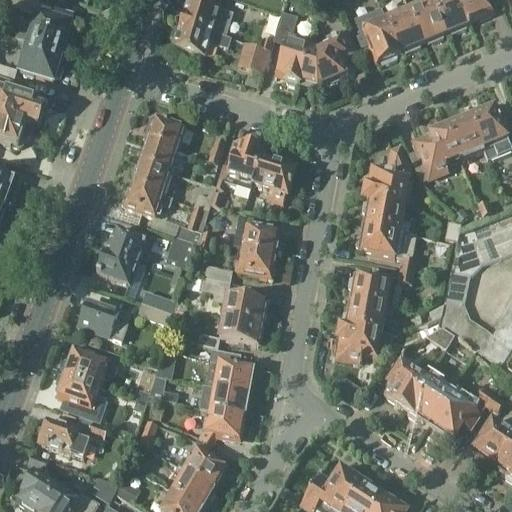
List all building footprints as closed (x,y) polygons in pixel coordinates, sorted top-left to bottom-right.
[(8,0),(5,10),(12,12),(34,18),(38,6),(18,0),(8,0)] [(456,0),(430,0),(432,4),(446,38),(447,38),(456,34),(457,33),(460,35),(466,33),(467,29),(468,29),(456,0)] [(456,0),(468,29),(469,28),(469,30),(471,29),(470,26),(478,22),(480,24),(490,20),(490,17),(492,17),(489,10),(484,0),(456,0)] [(219,12),(189,2),(188,5),(185,8),(184,12),(185,16),(184,17),(181,26),(226,41),(233,18),(219,13),(219,12)] [(432,4),(408,14),(422,48),(424,47),(433,43),(434,43),(437,45),(444,42),(445,38),(446,38),(432,4)] [(408,14),(387,23),(401,56),(410,52),(413,55),(420,52),(421,48),(422,48),(408,14)] [(381,15),(355,26),(361,42),(357,43),(361,53),(368,50),(375,69),(377,69),(388,64),(389,65),(391,66),(397,64),(397,60),(400,59),(401,59),(400,57),(401,56),(387,23),(385,24),(381,15)] [(37,18),(28,46),(62,56),(65,45),(71,44),(74,36),(69,31),(70,28),(51,22),(50,19),(42,17),(39,19),(39,18),(37,18)] [(300,89),(301,85),(312,51),(310,50),(311,49),(299,45),(300,42),(293,40),(298,21),(282,17),(274,42),(286,47),(276,79),(284,82),(284,84),(287,85),(287,88),(294,91),(297,88),(300,89)] [(177,35),(172,48),(175,49),(174,52),(204,61),(208,47),(228,53),(231,42),(226,41),(181,26),(178,36),(177,35)] [(315,52),(312,51),(301,85),(310,88),(312,92),(312,93),(313,94),(314,92),(327,86),(329,89),(338,84),(338,81),(354,74),(349,61),(359,58),(350,35),(328,43),(330,50),(319,54),(318,50),(315,52)] [(62,56),(28,46),(20,75),(22,76),(23,79),(31,81),(33,79),(53,85),(54,82),(61,81),(63,73),(58,68),(62,56)] [(269,55),(253,50),(246,73),(262,78),(269,55)] [(0,83),(12,88),(16,75),(0,69),(0,83)] [(0,83),(0,120),(31,131),(31,130),(38,133),(46,109),(14,99),(9,97),(12,88),(0,83)] [(472,120),(472,121),(470,121),(484,156),(487,165),(511,155),(511,154),(495,111),(492,112),(489,110),(481,114),(481,117),(477,118),(478,120),(473,122),(472,120)] [(0,146),(17,152),(23,150),(24,146),(26,146),(26,144),(30,143),(32,136),(30,132),(31,131),(0,120),(0,146)] [(449,130),(445,132),(460,166),(484,156),(470,121),(467,122),(465,120),(457,123),(457,127),(453,128),(454,129),(449,131),(449,130)] [(146,145),(177,154),(184,131),(154,121),(152,125),(150,126),(148,131),(150,133),(146,145)] [(422,183),(429,180),(447,173),(446,171),(460,166),(445,132),(444,132),(441,130),(434,133),(433,137),(430,138),(432,142),(416,149),(418,155),(410,158),(416,172),(417,172),(422,183)] [(216,143),(212,154),(222,157),(226,146),(216,143)] [(140,164),(138,167),(169,177),(177,154),(146,145),(143,155),(140,156),(138,160),(140,164)] [(223,170),(218,185),(227,188),(251,195),(252,191),(260,165),(263,165),(263,164),(265,157),(261,155),(262,152),(261,152),(250,148),(249,151),(248,151),(236,147),(228,172),(223,170)] [(365,200),(365,202),(366,202),(366,203),(404,210),(408,184),(410,177),(400,152),(398,153),(392,155),(388,175),(374,172),(370,189),(369,189),(369,191),(367,191),(366,194),(368,195),(367,199),(366,199),(365,200)] [(212,154),(209,165),(218,168),(222,157),(212,154)] [(260,165),(252,191),(273,198),(270,206),(283,210),(288,192),(291,193),(292,190),(290,189),(294,174),(295,168),(293,164),(286,162),(282,164),(280,170),(279,169),(263,164),(263,165),(260,165)] [(169,177),(138,167),(138,169),(135,170),(133,175),(135,178),(131,189),(162,199),(169,177)] [(0,206),(5,208),(8,202),(13,204),(21,181),(10,177),(8,181),(1,178),(0,178),(0,206)] [(216,191),(215,193),(224,196),(227,188),(218,185),(216,191)] [(172,203),(162,199),(131,189),(128,197),(125,198),(121,208),(124,210),(123,212),(155,222),(156,219),(159,220),(161,213),(158,212),(159,209),(168,212),(172,203)] [(212,203),(210,211),(216,212),(216,211),(220,212),(224,200),(214,197),(212,203)] [(198,198),(194,210),(195,210),(204,214),(208,216),(209,214),(210,211),(212,203),(207,201),(198,198)] [(364,207),(362,215),(365,217),(364,223),(366,223),(364,230),(399,236),(401,226),(404,210),(366,203),(366,204),(367,204),(367,206),(364,207)] [(488,207),(480,210),(484,218),(485,221),(493,218),(491,215),(488,207)] [(179,230),(175,241),(198,249),(199,245),(202,237),(208,216),(204,214),(195,210),(194,210),(187,232),(179,230)] [(469,219),(463,213),(455,220),(461,227),(462,226),(464,227),(469,223),(467,221),(469,219)] [(511,227),(508,216),(498,220),(511,257),(511,256),(511,227)] [(501,261),(511,257),(498,220),(488,224),(501,261)] [(239,221),(233,252),(242,253),(276,259),(276,257),(279,257),(281,247),(278,246),(280,236),(253,231),(255,224),(239,221)] [(488,224),(478,228),(491,264),(501,261),(488,224)] [(449,226),(447,235),(459,238),(460,234),(461,228),(449,226)] [(478,228),(473,230),(477,243),(472,244),(481,268),(491,264),(478,228)] [(357,242),(356,250),(359,253),(359,254),(358,255),(375,258),(395,262),(404,263),(412,265),(417,240),(407,238),(399,236),(364,230),(363,235),(362,235),(362,236),(361,239),(361,240),(357,242)] [(460,234),(459,238),(457,245),(451,275),(471,279),(481,268),(472,244),(477,243),(473,230),(460,234)] [(109,242),(104,256),(137,268),(145,245),(114,234),(111,243),(109,242)] [(457,245),(459,238),(447,235),(446,243),(457,245)] [(202,237),(199,245),(211,248),(213,240),(202,237)] [(175,241),(168,264),(178,268),(175,280),(187,284),(188,280),(197,253),(198,249),(175,241)] [(198,249),(197,253),(208,257),(211,248),(199,245),(198,249)] [(242,253),(238,277),(271,283),(273,272),(276,273),(278,265),(278,262),(275,261),(276,259),(242,253)] [(137,268),(104,256),(96,278),(129,290),(137,268)] [(404,263),(402,273),(416,276),(418,266),(412,265),(404,263)] [(207,271),(204,283),(230,288),(232,279),(233,276),(207,271)] [(469,288),(471,279),(451,275),(449,285),(469,288)] [(413,290),(415,280),(402,277),(400,288),(413,290)] [(349,283),(348,290),(351,293),(350,299),(349,305),(390,313),(395,287),(353,279),(353,282),(349,283)] [(175,280),(172,288),(185,292),(187,284),(175,280)] [(204,283),(202,296),(214,299),(213,306),(226,309),(224,321),(262,329),(263,327),(263,325),(266,322),(266,318),(265,313),(266,307),(228,300),(229,298),(230,288),(204,283)] [(449,285),(446,294),(467,298),(469,288),(449,285)] [(464,308),(467,298),(446,294),(444,304),(464,308)] [(142,308),(174,319),(178,307),(146,296),(142,308)] [(443,333),(456,341),(457,342),(470,323),(464,308),(444,304),(443,310),(441,322),(439,330),(443,333)] [(343,317),(342,325),(345,328),(345,329),(345,330),(344,330),(343,330),(385,338),(390,313),(349,305),(347,315),(347,316),(343,317)] [(130,319),(119,315),(120,313),(102,307),(101,311),(86,306),(78,331),(121,347),(127,329),(130,319)] [(170,332),(174,319),(142,308),(139,319),(135,318),(134,321),(138,323),(139,321),(170,332)] [(433,325),(441,322),(443,310),(429,317),(433,325)] [(511,324),(504,319),(498,328),(511,337),(511,324)] [(201,341),(198,352),(213,355),(217,355),(219,344),(220,344),(258,351),(259,347),(259,345),(262,342),(263,336),(262,333),(262,331),(262,329),(224,321),(219,344),(201,341)] [(439,330),(441,322),(433,325),(427,328),(432,338),(443,333),(439,330)] [(470,323),(457,342),(466,348),(479,329),(470,323)] [(493,338),(508,347),(511,349),(511,337),(498,328),(493,338)] [(466,348),(500,369),(511,350),(511,349),(508,347),(493,338),(479,329),(466,348)] [(342,345),(339,362),(360,366),(360,367),(361,367),(362,367),(363,361),(369,362),(376,363),(380,364),(381,364),(383,350),(391,352),(393,340),(385,338),(343,330),(343,332),(341,331),(341,334),(340,335),(342,335),(342,340),(340,339),(339,340),(339,342),(341,343),(341,345),(342,345)] [(442,333),(425,342),(446,355),(455,342),(442,333)] [(65,366),(62,374),(66,375),(64,379),(102,392),(106,381),(108,381),(115,384),(123,363),(116,360),(99,354),(82,348),(78,358),(73,356),(69,367),(65,366)] [(213,355),(210,368),(220,369),(216,392),(250,398),(250,395),(251,387),(254,387),(255,380),(253,378),(253,374),(238,372),(240,359),(217,355),(213,355)] [(161,356),(157,382),(164,383),(171,385),(176,358),(161,356)] [(406,414),(426,383),(402,368),(405,364),(403,363),(402,364),(395,360),(383,379),(390,383),(387,387),(392,391),(385,401),(406,414)] [(61,390),(57,401),(68,405),(66,412),(100,424),(105,409),(100,407),(97,406),(102,392),(64,379),(63,382),(60,380),(57,389),(61,390)] [(150,401),(150,402),(156,403),(163,405),(166,385),(164,384),(157,382),(153,394),(150,401)] [(449,398),(426,383),(406,414),(408,416),(408,419),(415,424),(418,422),(422,425),(423,426),(424,426),(423,425),(425,425),(429,428),(449,398)] [(140,390),(136,404),(147,408),(151,394),(140,390)] [(204,391),(199,413),(211,415),(213,416),(245,422),(245,419),(248,418),(249,411),(247,409),(248,402),(250,399),(250,398),(204,391)] [(474,403),(469,411),(449,398),(429,428),(430,429),(430,428),(435,431),(435,433),(434,432),(434,433),(436,434),(439,436),(439,440),(445,444),(449,442),(452,444),(462,429),(469,434),(480,417),(479,417),(484,409),(485,410),(491,400),(482,394),(476,404),(474,403)] [(495,402),(488,412),(497,417),(503,407),(495,402)] [(144,417),(147,408),(136,404),(133,414),(144,417)] [(164,410),(155,407),(150,421),(160,424),(164,410)] [(202,438),(199,443),(201,443),(205,445),(213,450),(217,442),(236,445),(236,444),(235,444),(236,438),(241,439),(245,422),(213,416),(211,415),(209,426),(205,425),(202,438)] [(92,426),(88,438),(46,424),(42,434),(39,433),(35,443),(39,445),(37,448),(83,464),(89,448),(91,442),(103,446),(108,432),(92,426)] [(490,467),(496,471),(511,446),(511,437),(492,425),(471,457),(474,459),(474,463),(480,467),(483,465),(488,468),(490,467)] [(157,431),(147,427),(140,447),(149,451),(157,431)] [(184,464),(180,472),(186,475),(215,492),(227,471),(219,467),(222,460),(203,449),(205,445),(201,443),(199,447),(195,453),(189,464),(184,464)] [(511,486),(511,446),(496,471),(500,474),(501,476),(506,479),(505,483),(511,487),(511,486)] [(28,470),(45,476),(49,465),(31,459),(28,470)] [(309,496),(300,510),(301,511),(302,511),(346,511),(362,488),(341,474),(332,486),(322,479),(321,479),(321,478),(311,493),(309,495),(309,496)] [(186,475),(173,496),(200,511),(205,511),(206,510),(205,510),(208,504),(211,504),(215,497),(214,494),(214,493),(215,492),(186,475)] [(44,511),(57,491),(34,476),(19,497),(21,498),(16,506),(25,511),(44,511)] [(125,485),(117,498),(129,506),(133,509),(141,495),(125,485)] [(362,488),(346,511),(377,511),(384,502),(362,488)] [(287,490),(282,499),(289,503),(294,494),(287,490)] [(78,504),(57,491),(44,511),(96,511),(97,510),(81,499),(78,504)] [(200,511),(173,496),(164,511),(200,511)] [(400,511),(384,502),(377,511),(400,511)]
